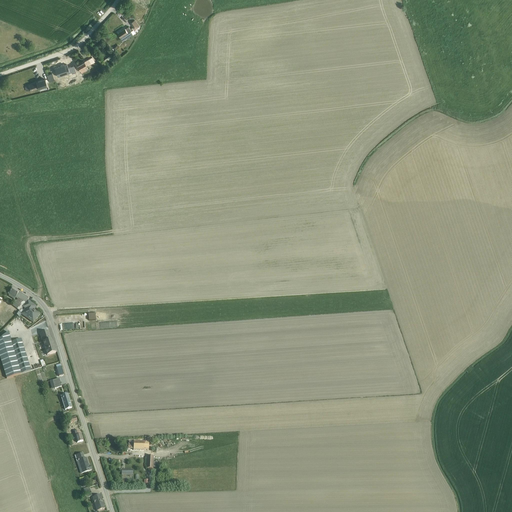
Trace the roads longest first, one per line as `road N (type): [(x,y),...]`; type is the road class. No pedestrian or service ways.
road 1 (unclassified): [(112,511),(51,319),(33,296),(0,277)]
road 2 (unclassified): [(0,74),(76,46),(118,0)]
